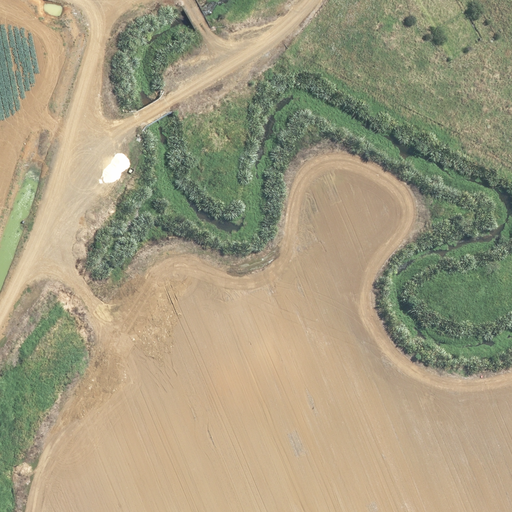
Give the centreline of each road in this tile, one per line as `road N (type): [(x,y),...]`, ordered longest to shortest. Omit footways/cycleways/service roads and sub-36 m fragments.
road 1 (track): [(0,303),(38,186),(84,140),(268,34),(300,0)]
road 2 (track): [(99,0),(89,72),(38,186)]
